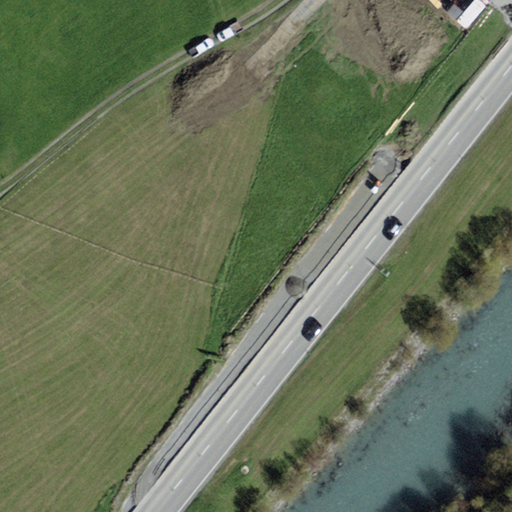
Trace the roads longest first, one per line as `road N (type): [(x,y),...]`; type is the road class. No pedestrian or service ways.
road 1 (primary): [(511,68),(158,511)]
road 2 (track): [(280,0),(135,87),(0,190)]
